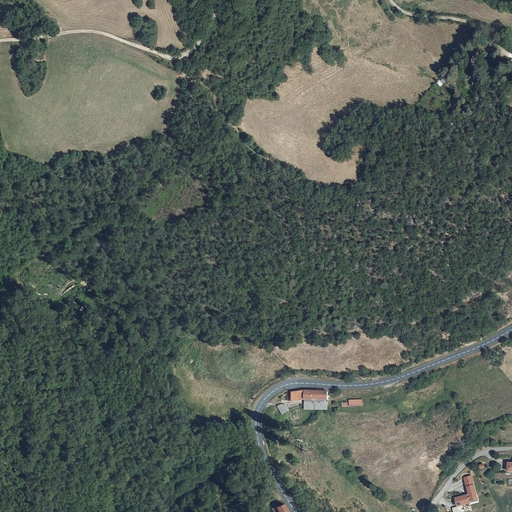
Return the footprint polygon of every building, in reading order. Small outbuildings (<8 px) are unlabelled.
[(481,92),(477,83),(472,85),(476,94),(481,92)] [(342,403),(342,394),(324,393),(308,395),(307,396),(304,397),(303,403),(318,404),(341,403),(342,403)] [(289,410),(285,403),(277,406),(281,414),(289,410)] [(341,412),(341,403),(318,404),(319,413),(341,412)] [(254,485),(260,481),(256,472),(249,475),(253,482),(254,485)] [(458,493),(460,500),(472,496),(481,493),(476,479),(469,482),(471,489),(458,493)] [(285,503),(272,509),(273,511),(288,511),(289,511),(285,503)]
